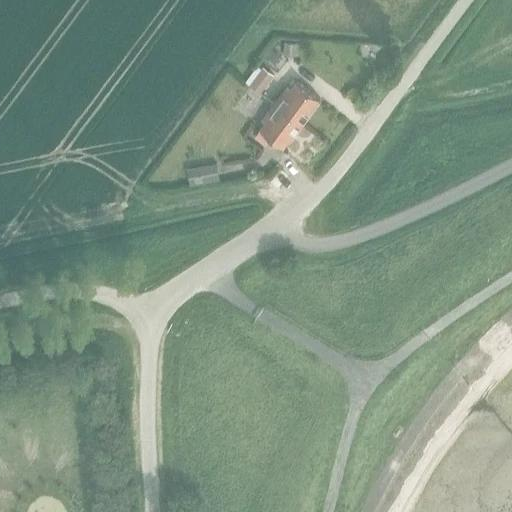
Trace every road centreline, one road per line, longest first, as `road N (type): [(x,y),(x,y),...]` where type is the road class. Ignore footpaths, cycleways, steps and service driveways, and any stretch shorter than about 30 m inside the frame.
road 1 (unclassified): [(267,228),(310,198),(463,0)]
road 2 (unclassified): [(267,228),(298,244),(333,248),(511,169)]
road 3 (unclassified): [(152,511),(153,315)]
road 4 (unclassified): [(0,303),(48,292),(98,294),(153,315)]
road 5 (unclassified): [(153,315),(267,228)]
